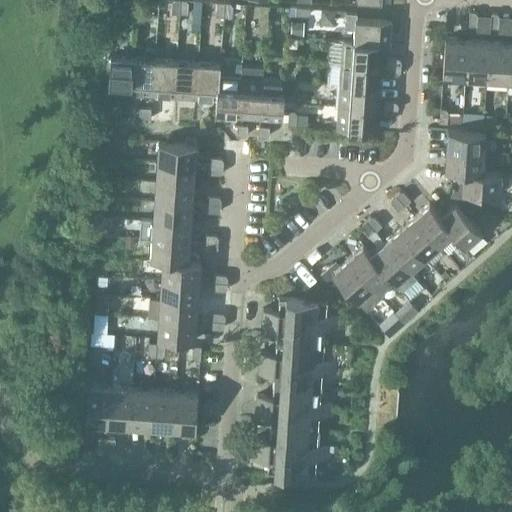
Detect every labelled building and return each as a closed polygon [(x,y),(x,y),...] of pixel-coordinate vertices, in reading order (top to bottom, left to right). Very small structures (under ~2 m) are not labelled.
[(171,13),(180,13),(180,0),(173,0),(172,1),(171,13)] [(180,0),(180,13),(187,14),(188,3),(186,0),(180,0)] [(215,16),(224,16),(225,2),(219,2),(216,5),(215,16)] [(225,2),(224,16),(232,17),(232,5),(230,2),(225,2)] [(310,8),(296,7),(295,15),(307,15),(310,12),(310,8)] [(474,11),(469,11),(468,25),(476,25),(477,14),(474,11)] [(496,13),(491,13),(490,26),(498,27),(499,16),(496,13)] [(355,29),(354,41),(354,42),(379,43),(389,44),(391,20),(356,18),(356,14),(345,14),(345,29),(355,29)] [(291,19),(291,33),(304,33),(304,20),(291,19)] [(288,36),(287,45),(297,46),(298,37),(288,36)] [(443,75),(465,77),(468,39),(445,37),(443,75)] [(465,77),(487,78),(489,40),(468,39),(465,77)] [(342,40),(341,63),(377,65),(379,43),(354,42),(354,41),(342,40)] [(487,78),(509,80),(511,42),(489,40),(487,78)] [(133,56),(131,93),(152,94),(155,58),(156,48),(145,47),(144,57),(133,56)] [(109,91),(131,93),(133,56),(111,55),(109,91)] [(388,57),(387,66),(401,67),(401,60),(399,58),(388,57)] [(152,94),(174,96),(176,60),(155,58),(152,94)] [(174,96),(195,97),(198,61),(176,60),(174,96)] [(195,97),(217,99),(219,73),(220,73),(220,63),(198,61),(195,97)] [(341,63),(339,84),(376,87),(377,65),(341,63)] [(401,67),(387,66),(386,73),(398,74),(401,72),(401,67)] [(260,113),(263,77),(263,68),(242,67),(241,75),(239,112),(260,113)] [(287,68),(286,77),(295,77),(295,68),(287,68)] [(216,110),(239,112),(241,75),(220,73),(219,73),(217,99),(216,110)] [(263,77),(260,113),(283,115),(285,79),(263,77)] [(285,94),(284,101),(294,102),(296,81),(287,80),(286,94),(285,94)] [(339,84),(338,106),(374,108),(376,87),(339,84)] [(384,108),(398,109),(398,104),(396,101),(385,100),(384,108)] [(107,115),(114,116),(118,113),(118,105),(108,105),(107,115)] [(374,108),(338,106),(337,128),(373,130),(374,108)] [(141,107),(140,114),(143,118),(151,118),(152,108),(141,107)] [(439,122),(447,123),(448,111),(445,108),(440,108),(439,122)] [(289,110),(289,124),(297,124),(297,114),(294,110),(289,110)] [(464,112),(464,122),(475,122),(476,113),(464,112)] [(487,113),(486,123),(498,123),(499,113),(487,113)] [(237,135),(245,136),(248,133),(249,125),(238,124),(237,135)] [(259,137),(266,137),(270,134),(270,126),(260,126),(259,137)] [(448,129),(446,149),(485,151),(486,131),(448,129)] [(159,141),(157,161),(196,164),(198,144),(159,141)] [(445,169),(462,170),(483,171),(485,151),(446,149),(445,169)] [(210,157),(210,165),(224,166),(224,161),(221,157),(210,157)] [(157,161),(156,180),(195,183),(196,164),(157,161)] [(224,166),(210,165),(209,173),(221,174),(224,171),(224,166)] [(454,190),(453,193),(475,204),(481,192),(500,193),(502,172),(483,171),(462,170),(463,170),(462,190),(454,190)] [(156,180),(155,200),(193,202),(195,183),(156,180)] [(399,191),(395,194),(405,205),(411,199),(404,191),(399,191)] [(441,216),(441,215),(440,216),(454,231),(453,232),(465,245),(481,231),(469,217),(475,204),(453,193),(452,196),(457,202),(441,216)] [(405,205),(395,194),(391,198),(391,202),(399,210),(405,205)] [(207,195),(207,203),(221,204),(221,199),(219,195),(207,195)] [(155,200),(154,219),(192,221),(193,202),(155,200)] [(429,202),(414,215),(439,244),(453,232),(454,231),(440,216),(441,215),(429,202)] [(221,204),(207,203),(206,211),(218,212),(221,210),(221,204)] [(414,215),(400,228),(425,257),(439,244),(414,215)] [(370,216),(367,219),(376,230),(382,224),(375,216),(370,216)] [(154,219),(152,238),(190,241),(192,221),(154,219)] [(376,230),(367,219),(363,223),(362,227),(370,235),(376,230)] [(400,228),(385,240),(410,269),(425,257),(400,228)] [(205,233),(204,242),(218,243),(219,237),(216,234),(205,233)] [(126,236),(125,246),(134,247),(134,237),(126,236)] [(151,258),(164,259),(189,260),(189,259),(190,241),(152,238),(151,258)] [(370,253),(388,273),(387,274),(395,283),(402,290),(417,277),(410,269),(385,240),(371,253),(370,253)] [(218,243),(204,242),(204,250),(215,250),(218,248),(218,243)] [(363,244),(348,257),(373,286),(387,274),(388,273),(370,253),(363,244)] [(331,264),(321,273),(329,282),(339,282),(342,280),(368,310),(383,297),(373,286),(348,257),(335,268),(331,264)] [(164,259),(162,278),(200,281),(201,260),(189,259),(189,260),(164,259)] [(446,271),(441,276),(446,281),(451,277),(446,271)] [(214,273),(214,282),(228,283),(228,277),(226,274),(214,273)] [(162,278),(161,297),(199,300),(200,281),(162,278)] [(96,282),(95,293),(102,293),(103,282),(96,282)] [(228,283),(214,282),(213,290),(225,290),(228,287),(228,283)] [(95,293),(94,303),(105,304),(106,293),(102,293),(95,293)] [(148,315),(160,316),(197,319),(199,300),(161,297),(150,296),(148,315)] [(262,308),(262,318),(302,320),(303,298),(278,296),(277,316),(272,316),(272,308),(262,308)] [(303,298),(302,320),(337,323),(338,315),(327,315),(328,300),(303,298)] [(409,299),(395,311),(397,313),(405,322),(419,310),(409,299)] [(395,311),(380,325),(390,335),(405,322),(397,313),(395,311)] [(212,312),(211,320),(225,321),(226,315),(223,312),(212,312)] [(197,319),(160,316),(158,336),(196,339),(197,319)] [(277,322),(275,340),(300,342),(302,320),(262,318),(261,328),(271,329),(271,322),(277,322)] [(225,321),(211,320),(211,328),(222,329),(225,326),(225,321)] [(302,320),(300,342),(325,343),(326,329),(337,329),(337,323),(302,320)] [(260,351),(259,361),(299,364),(300,342),(275,340),(274,359),(269,359),(269,351),(260,351)] [(151,356),(156,357),(157,343),(149,342),(148,353),(151,356)] [(300,342),(299,364),(334,366),(335,359),(324,358),(325,343),(300,342)] [(157,343),(156,357),(162,357),(165,354),(166,343),(157,343)] [(178,344),(177,355),(193,356),(194,345),(178,344)] [(194,345),(193,356),(196,360),(201,360),(202,346),(194,345)] [(274,365),(273,384),(297,385),(299,364),(259,361),(258,372),(268,372),(269,365),(274,365)] [(299,364),(297,385),(322,387),(323,372),(334,373),(334,366),(299,364)] [(86,422),(108,424),(110,386),(89,384),(86,422)] [(257,394),(256,404),(296,407),(297,385),(273,384),(272,403),(266,403),(267,395),(257,394)] [(297,385),(296,407),(332,409),(332,402),(321,401),(322,387),(297,385)] [(108,424),(129,425),(132,387),(110,386),(108,424)] [(129,425),(151,427),(154,389),(132,387),(129,425)] [(151,427),(173,428),(175,390),(154,389),(151,427)] [(175,390),(173,428),(195,430),(198,392),(175,390)] [(271,408),(270,427),(295,428),(296,407),(256,404),(255,415),(265,415),(266,408),(271,408)] [(296,407),(295,428),(319,430),(320,415),(331,416),(332,409),(296,407)] [(254,437),(253,447),(293,450),(295,428),(270,427),(269,446),(264,445),(264,438),(254,437)] [(295,428),(293,450),(329,452),(329,451),(329,445),(318,444),(319,430),(295,428)] [(101,452),(106,452),(107,438),(99,437),(99,448),(101,452)] [(107,438),(106,452),(111,453),(113,452),(115,450),(116,439),(107,438)] [(267,471),(292,472),(293,450),(253,447),(252,457),(263,458),(263,451),(268,451),(267,471)] [(293,450),(292,472),(316,474),(317,458),(328,459),(329,452),(293,450)]
